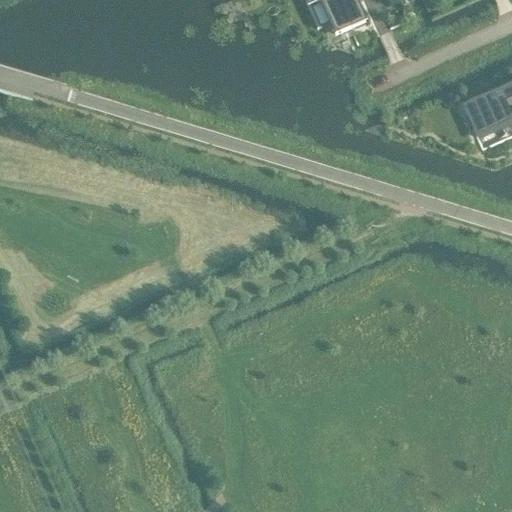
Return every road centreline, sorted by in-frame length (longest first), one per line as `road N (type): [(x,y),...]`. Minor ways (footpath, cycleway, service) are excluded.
road 1 (residential): [(7,398),(357,243),(417,202)]
road 2 (unclassified): [(0,75),(417,202)]
road 3 (residential): [(511,26),(375,87)]
